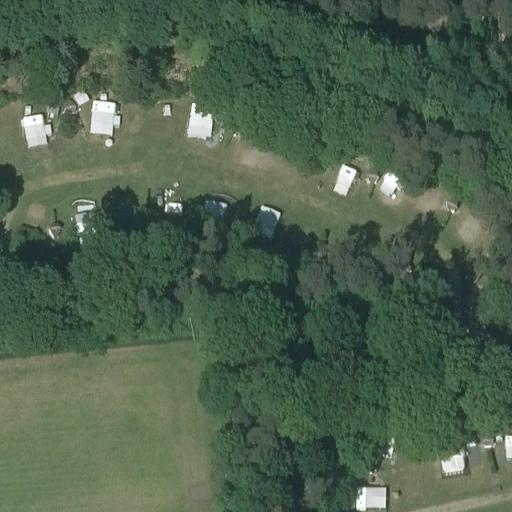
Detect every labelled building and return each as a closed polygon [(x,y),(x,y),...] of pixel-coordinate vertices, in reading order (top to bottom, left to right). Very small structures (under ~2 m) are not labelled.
[(64,112),(67,117),(73,116),(76,111),(71,103),(67,104),(64,112)] [(90,123),(105,125),(107,106),(93,104),(90,123)] [(14,114),(18,143),(43,140),(40,111),(14,114)] [(189,120),(186,143),(207,146),(210,123),(189,120)] [(227,129),(227,135),(232,138),(237,135),(238,126),(235,124),(227,129)] [(378,182),(375,173),(372,172),(366,180),(368,185),(374,186),(378,182)] [(446,206),(446,212),(451,214),(456,211),(456,202),(453,201),(446,206)] [(143,208),(139,213),(142,221),(145,222),(151,215),(150,210),(143,208)] [(231,234),(234,235),(240,228),(239,223),(232,222),(228,226),(231,234)] [(51,228),(48,234),(53,241),(56,240),(60,232),(58,228),(51,228)] [(317,254),(313,258),(315,267),(318,267),(324,261),(323,256),(317,254)] [(272,378),(232,389),(238,409),(278,398),(272,378)] [(480,444),(484,450),(490,450),(492,444),(489,436),(484,436),(480,444)] [(375,474),(375,468),(370,465),(363,469),(363,472),(370,476),(375,474)]
